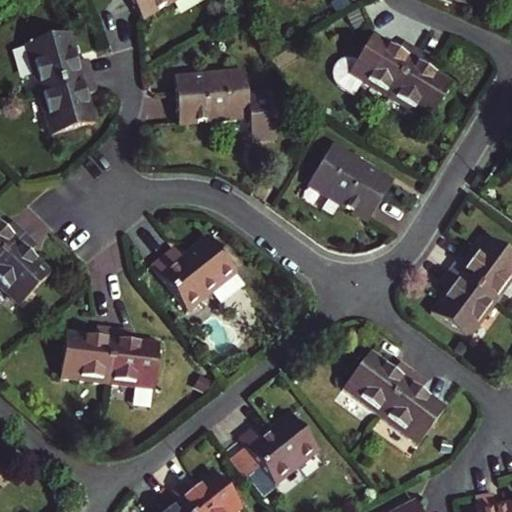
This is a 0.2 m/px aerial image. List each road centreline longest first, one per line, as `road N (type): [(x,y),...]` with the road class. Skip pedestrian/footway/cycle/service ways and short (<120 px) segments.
road 1 (residential): [(356,295),(110,492)]
road 2 (residential): [(356,295),(214,197),(149,195),(76,220)]
road 3 (residential): [(511,90),(412,245),(356,295)]
road 4 (residential): [(356,295),(511,411)]
road 5 (unknown): [(107,69),(103,168),(131,201)]
road 6 (residential): [(110,492),(41,447),(0,405)]
road 7 (residential): [(511,57),(402,0)]
